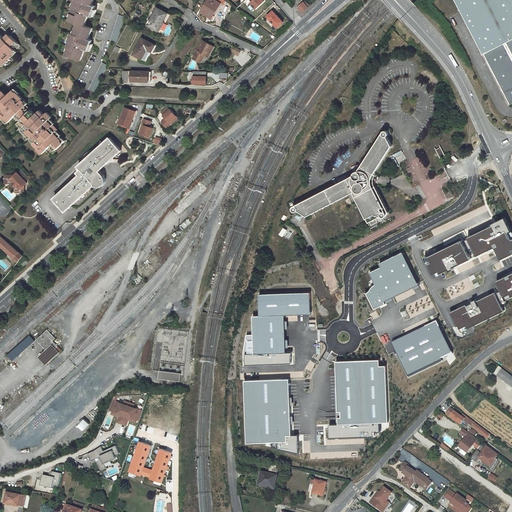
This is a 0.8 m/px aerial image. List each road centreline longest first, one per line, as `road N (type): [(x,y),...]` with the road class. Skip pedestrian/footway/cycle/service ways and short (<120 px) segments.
road 1 (tertiary): [(267,57),(0,304)]
road 2 (tertiary): [(396,0),(450,61),(494,149)]
road 3 (unclassified): [(411,429),(463,373),(511,338)]
road 4 (residential): [(511,499),(411,429)]
road 5 (unclassified): [(237,511),(228,392)]
